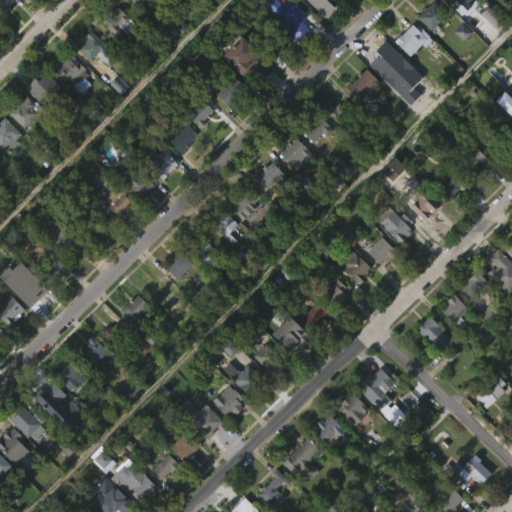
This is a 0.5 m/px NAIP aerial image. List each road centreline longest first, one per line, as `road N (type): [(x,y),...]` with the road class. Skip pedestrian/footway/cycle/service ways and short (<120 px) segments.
road 1 (tertiary): [(0,384),(385,0)]
road 2 (residential): [(183,511),(511,191)]
road 3 (residential): [(371,330),(511,463)]
